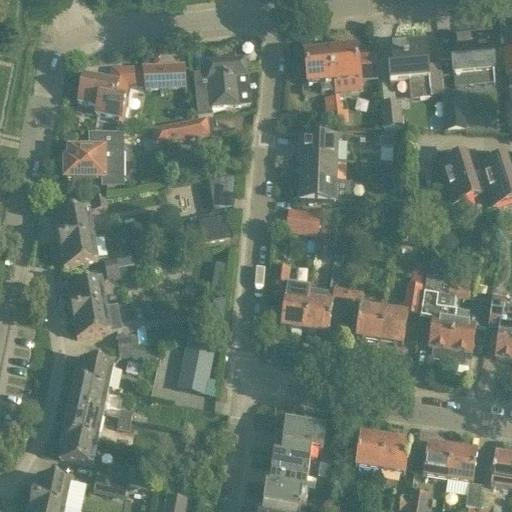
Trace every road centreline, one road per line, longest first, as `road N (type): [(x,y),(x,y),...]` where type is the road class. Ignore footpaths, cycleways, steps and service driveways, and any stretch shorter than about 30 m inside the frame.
road 1 (residential): [(243,389),(278,11)]
road 2 (residential): [(0,303),(51,54),(73,38)]
road 3 (residential): [(511,426),(243,389)]
road 4 (residential): [(73,38),(278,11)]
road 5 (residential): [(228,511),(243,389)]
